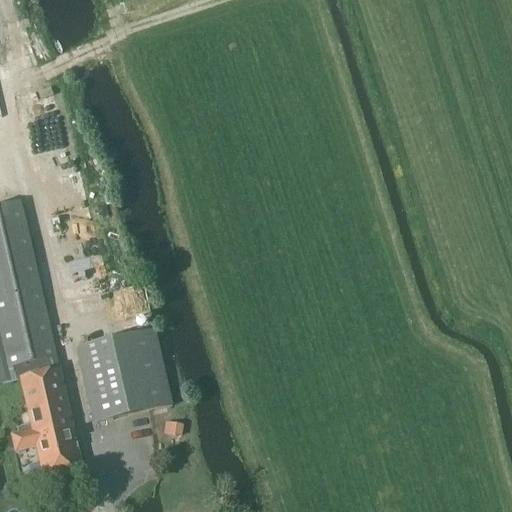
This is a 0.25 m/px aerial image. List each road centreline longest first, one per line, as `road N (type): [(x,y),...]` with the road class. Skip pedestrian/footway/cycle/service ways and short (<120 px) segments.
road 1 (track): [(6,0),(22,76),(0,92),(109,511)]
road 2 (track): [(22,76),(231,0)]
